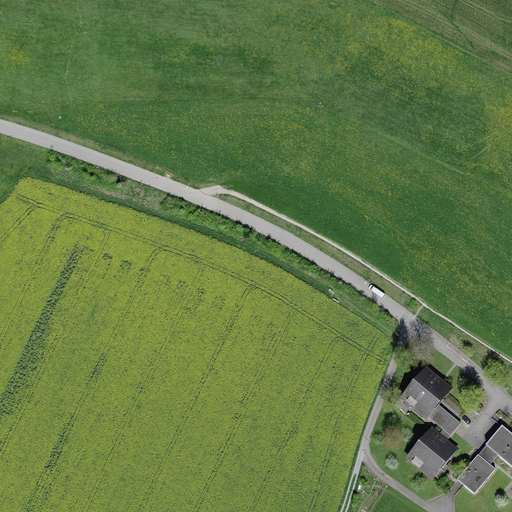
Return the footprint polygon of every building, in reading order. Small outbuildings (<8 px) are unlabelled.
[(446,434),(458,419),(435,400),(447,385),(422,365),(398,394),(446,434)] [(449,393),(441,403),(456,417),(465,407),(449,393)] [(511,434),(503,426),(486,446),(493,452),(511,467),(511,434)] [(454,450),(432,432),(410,459),(431,477),(454,450)] [(493,452),(486,446),(478,455),(485,461),(493,452)] [(478,455),(457,480),(474,494),(495,469),(485,461),(478,455)]
